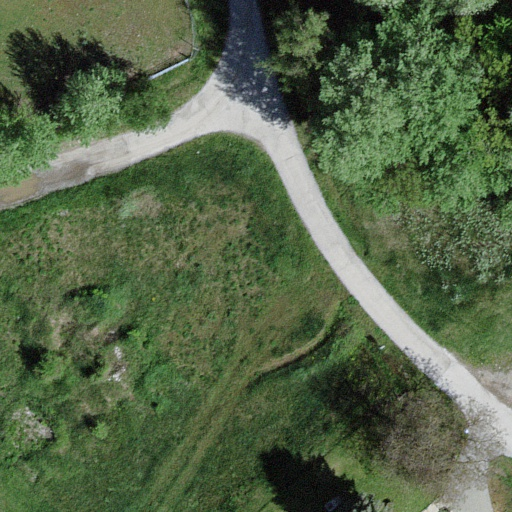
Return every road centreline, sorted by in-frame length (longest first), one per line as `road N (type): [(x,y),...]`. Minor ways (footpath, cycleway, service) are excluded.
road 1 (unclassified): [(511,438),(428,361),(324,246),(256,99)]
road 2 (unclassified): [(0,193),(256,99)]
